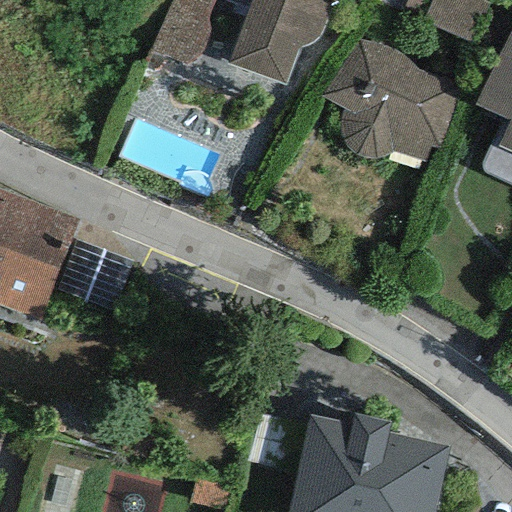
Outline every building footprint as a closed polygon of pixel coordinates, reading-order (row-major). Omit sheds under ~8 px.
[(249,0),(227,64),(285,85),(297,50),(307,46),(318,38),(322,31),(325,24),(327,19),(329,12),(324,0),(249,0)] [(511,41),(463,161),(511,180),(511,41)] [(456,94),(365,55),(333,130),(423,169),(456,94)] [(102,247),(0,207),(0,316),(66,342),(102,247)] [(349,423),(308,415),(288,511),(433,511),(447,446),(387,434),(390,422),(351,414),(349,423)]
